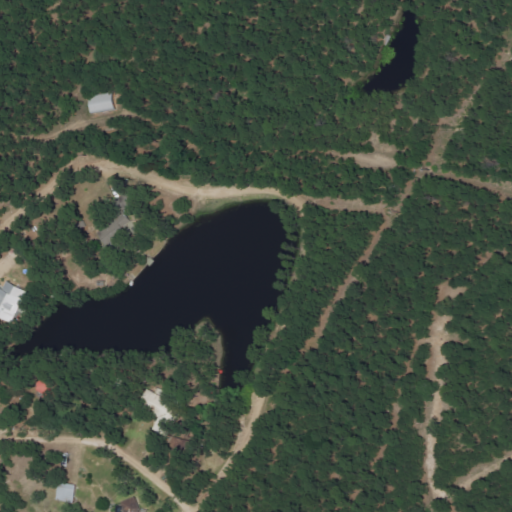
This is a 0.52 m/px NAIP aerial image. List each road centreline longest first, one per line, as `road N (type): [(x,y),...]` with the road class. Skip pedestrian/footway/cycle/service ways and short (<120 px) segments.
road 1 (residential): [(188,511),(249,423),(311,249),(312,196),(285,186),(180,181),(111,150),(71,153),(0,218)]
road 2 (residential): [(192,507),(154,472),(84,436),(0,438)]
